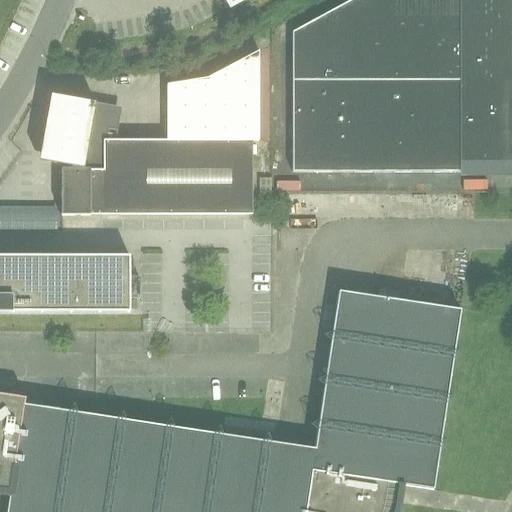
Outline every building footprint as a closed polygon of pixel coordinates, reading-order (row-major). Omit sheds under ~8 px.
[(351,0),(292,33),(292,80),(292,172),(484,172),(484,170),(483,170),(483,152),(509,152),(509,80),(502,80),(502,0),(351,0)] [(61,194),(61,200),(61,215),(62,216),(89,216),(90,215),(90,214),(252,215),(252,141),(259,141),(258,51),(207,79),(167,85),(167,141),(103,141),(104,131),(105,130),(105,108),(104,107),(95,107),(95,103),(50,95),(39,161),(60,165),(60,193),(60,194),(61,194)] [(463,192),(462,180),(439,182),(440,194),(463,192)] [(475,181),(475,193),(499,193),(499,182),(475,181)] [(386,250),(379,294),(458,306),(465,262),(386,250)] [(0,312),(129,312),(129,257),(0,256),(0,312)] [(398,511),(400,508),(401,503),(396,503),(399,486),(433,491),(461,310),(338,292),(314,449),(24,405),(25,399),(0,394),(0,504),(7,506),(6,511),(398,511)]
